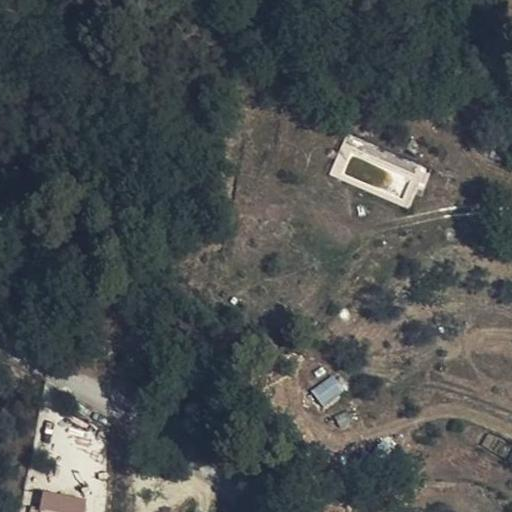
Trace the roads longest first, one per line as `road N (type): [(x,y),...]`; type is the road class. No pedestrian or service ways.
road 1 (unclassified): [(253,511),(131,410),(28,359),(0,333)]
road 2 (track): [(511,210),(448,211),(348,230),(299,253)]
